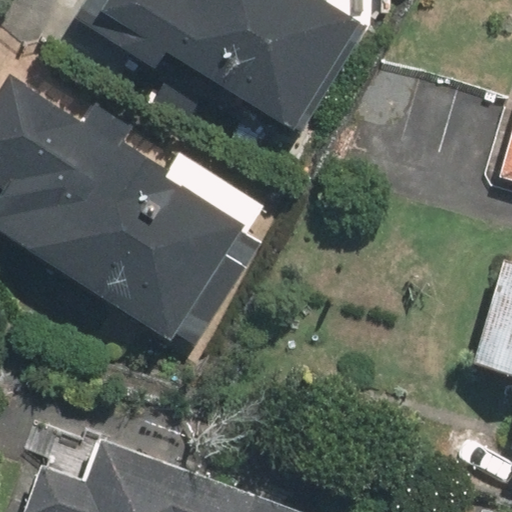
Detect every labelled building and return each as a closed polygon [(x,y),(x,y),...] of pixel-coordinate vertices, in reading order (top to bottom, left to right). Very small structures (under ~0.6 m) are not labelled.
[(176,41),(306,120),(378,0),(88,0),(85,7),(167,57),(176,41)] [(37,57),(0,115),(0,214),(202,344),(285,215),(37,57)] [(511,115),(494,185),(511,190),(511,115)] [(511,251),(482,356),(511,364),(511,251)] [(90,477),(51,463),(32,511),(329,511),(109,429),(90,477)] [(511,511),(511,506),(490,501),(486,511),(511,511)]
